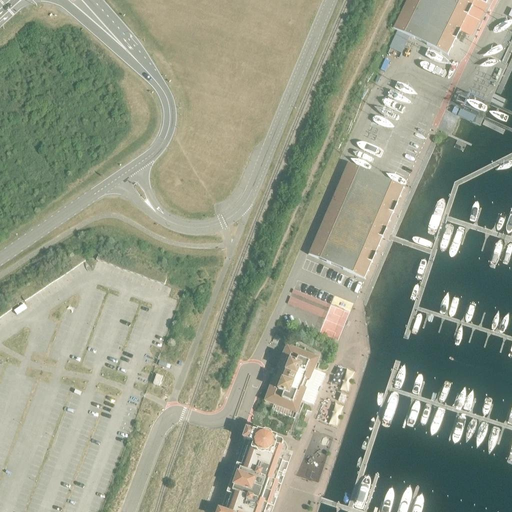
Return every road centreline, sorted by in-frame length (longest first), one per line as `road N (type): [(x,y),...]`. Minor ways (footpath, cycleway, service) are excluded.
road 1 (tertiary): [(157,214),(197,228),(241,206),(329,0)]
road 2 (tertiary): [(130,168),(162,143),(167,100),(95,19)]
road 3 (tertiary): [(0,259),(118,177)]
